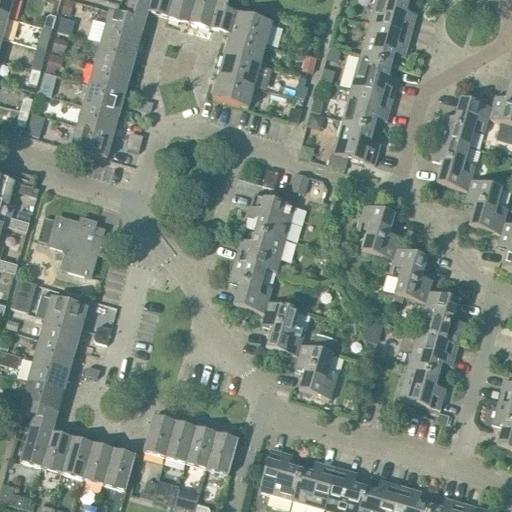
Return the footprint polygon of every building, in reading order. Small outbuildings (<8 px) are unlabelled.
[(0,0),(0,18),(8,20),(13,0),(0,0)] [(151,0),(127,0),(125,9),(147,15),(151,0)] [(147,15),(168,21),(173,0),(151,0),(147,15)] [(195,0),(173,0),(168,21),(188,27),(195,0)] [(210,33),(210,32),(213,22),(212,21),(218,0),(195,0),(188,27),(210,33)] [(236,16),(236,15),(231,14),(227,13),(230,0),(218,0),(212,21),(213,22),(210,32),(223,35),(230,38),(236,16)] [(397,0),(375,0),(368,27),(411,39),(417,18),(406,15),(409,3),(397,0)] [(65,2),(61,16),(67,18),(70,16),(74,5),(65,2)] [(248,8),(245,18),(263,24),(266,13),(248,8)] [(122,18),(109,15),(106,25),(130,32),(131,31),(142,34),(146,20),(147,15),(125,9),(124,14),(122,18)] [(230,38),(265,48),(271,26),(263,24),(245,18),(236,16),(230,38)] [(43,30),(51,33),(55,19),(49,17),(46,19),(43,30)] [(136,56),(142,34),(131,31),(130,32),(106,25),(100,46),(136,56)] [(368,27),(359,59),(391,68),(394,57),(405,59),(411,39),(368,27)] [(51,33),(43,30),(42,30),(36,51),(46,53),(51,33)] [(259,69),(265,48),(230,38),(224,58),(259,69)] [(54,41),(50,55),(59,57),(62,46),(60,43),(54,41)] [(130,77),(136,56),(100,46),(94,67),(130,77)] [(50,55),(47,69),(52,70),(56,68),(59,57),(50,55)] [(253,89),(259,69),(224,58),(218,79),(253,89)] [(31,72),(40,74),(43,60),(38,59),(34,61),(31,72)] [(311,75),(315,62),(305,59),(301,73),(308,74),(311,75)] [(359,59),(350,91),(392,103),(398,82),(388,80),(391,68),(359,59)] [(94,67),(88,88),(124,98),(130,77),(94,67)] [(40,74),(31,72),(28,83),(30,86),(36,88),(40,74)] [(322,72),(319,82),(331,85),(333,75),(322,72)] [(218,79),(212,101),(247,111),(253,89),(218,79)] [(488,122),(511,128),(511,82),(510,82),(504,102),(494,99),(490,110),(491,110),(488,122)] [(88,88),(83,109),(118,119),(124,98),(88,88)] [(298,91),(295,101),(303,104),(307,90),(303,89),(302,88),(298,91)] [(350,91),(341,124),(373,133),(376,121),(387,124),(392,103),(350,91)] [(19,113),(28,116),(32,102),(26,101),(22,103),(19,113)] [(437,141),(469,150),(474,133),(484,136),(488,122),(491,110),(490,110),(459,101),(454,121),(443,118),(437,141)] [(145,104),(143,111),(150,113),(152,106),(145,104)] [(112,139),(118,119),(83,109),(77,129),(112,139)] [(293,110),(289,122),(291,125),(297,127),(301,113),(293,110)] [(28,116),(19,113),(16,125),(18,128),(24,130),(28,116)] [(373,133),(341,124),(331,157),(374,168),(380,147),(370,144),(373,133)] [(112,139),(77,129),(71,151),(106,161),(112,139)] [(29,130),(27,137),(39,141),(41,133),(29,130)] [(126,143),(140,147),(143,138),(131,135),(127,137),(126,143)] [(469,150),(437,141),(431,163),(441,166),(435,185),(467,194),(470,183),(471,183),(475,169),(464,166),(469,150)] [(140,147),(126,143),(124,148),(126,152),(138,155),(140,147)] [(266,173),(262,188),(273,192),(277,176),(266,173)] [(304,198),(309,180),(296,177),(291,194),(304,198)] [(0,317),(2,319),(5,309),(0,307),(0,272),(14,277),(17,268),(0,262),(0,256),(2,250),(0,249),(0,235),(2,229),(26,235),(29,226),(10,221),(14,208),(8,207),(14,185),(0,181),(0,317)] [(503,226),(507,212),(497,209),(502,192),(471,183),(470,183),(467,194),(463,206),(474,209),(468,229),(499,237),(500,238),(503,226)] [(293,199),(283,196),(281,203),(292,205),(293,199)] [(253,233),(286,242),(295,210),(252,197),(246,219),(257,222),(253,233)] [(360,254),(392,263),(395,252),(396,252),(399,240),(389,237),(395,218),(363,208),(355,234),(365,237),(360,254)] [(44,220),(38,243),(48,246),(47,249),(62,253),(65,258),(60,272),(90,281),(90,280),(96,258),(101,259),(105,244),(106,244),(100,242),(103,233),(94,231),(95,226),(96,226),(95,225),(80,221),(79,227),(56,220),(55,223),(44,220)] [(499,237),(496,249),(506,252),(501,272),(511,274),(511,228),(503,226),(500,238),(499,237)] [(286,242),(253,233),(250,245),(240,242),(234,263),(266,272),(276,275),(286,242)] [(393,297),(425,306),(428,295),(432,283),(421,280),(427,261),(396,252),(395,252),(392,263),(388,277),(398,280),(393,297)] [(232,308),(264,317),(267,305),(268,305),(272,291),(262,288),(266,272),(234,263),(228,285),(238,288),(232,308)] [(460,304),(428,295),(425,306),(420,320),(431,323),(426,339),(458,349),(465,326),(454,323),(460,304)] [(45,322),(81,332),(87,310),(51,300),(51,301),(41,298),(35,318),(45,321),(45,322)] [(288,300),(285,310),(299,314),(306,316),(309,306),(288,300)] [(264,317),(261,328),(271,331),(265,351),(297,359),(297,360),(300,348),(301,348),(305,334),(294,331),(299,314),(285,310),(268,305),(267,305),(264,317)] [(45,322),(39,343),(75,353),(81,332),(45,322)] [(382,328),(358,322),(368,345),(377,347),(382,328)] [(94,336),(108,340),(111,332),(99,328),(95,331),(94,336)] [(108,340),(94,336),(92,342),(94,346),(106,349),(108,340)] [(406,369),(438,378),(442,367),(452,370),(458,349),(426,339),(416,336),(406,369)] [(316,338),(312,351),(314,352),(332,357),(336,344),(316,338)] [(39,343),(33,364),(69,374),(75,353),(39,343)] [(297,359),(293,371),(304,374),(298,393),(330,403),(338,377),(327,374),(332,357),(314,352),(312,351),(301,348),(300,348),(297,360),(297,359)] [(378,361),(374,372),(386,376),(390,364),(378,361)] [(33,364),(27,384),(63,394),(69,374),(33,364)] [(438,378),(406,369),(397,401),(439,414),(446,392),(435,389),(438,378)] [(82,378),(96,382),(99,374),(87,370),(84,372),(82,378)] [(511,385),(503,383),(497,404),(511,408),(511,385)] [(27,384),(22,405),(46,412),(46,413),(57,416),(63,394),(27,384)] [(511,408),(497,404),(491,427),(501,430),(496,449),(511,453),(511,408)] [(46,413),(46,412),(22,405),(19,416),(32,420),(30,425),(29,429),(51,435),(51,436),(53,431),(57,416),(46,413)] [(164,461),(174,425),(153,419),(143,455),(164,461)] [(164,461),(185,467),(195,431),(174,425),(164,461)] [(19,465),(41,471),(51,435),(29,429),(19,465)] [(216,437),(195,431),(185,467),(206,472),(216,437)] [(41,471),(62,477),(72,441),(51,436),(51,435),(41,471)] [(216,437),(206,472),(228,479),(238,443),(216,437)] [(62,477),(82,483),(93,447),(72,441),(62,477)] [(82,483),(103,489),(113,453),(93,447),(82,483)] [(270,452),(258,495),(270,498),(267,507),(283,511),(289,511),(292,504),(301,472),(289,469),(292,458),(270,452)] [(113,453),(103,489),(125,495),(135,459),(113,453)] [(292,504),(319,511),(324,511),(336,470),(315,465),(312,475),(301,472),(292,504)] [(324,511),(359,511),(365,490),(354,487),(357,476),(336,470),(324,511)] [(152,504),(157,486),(147,483),(144,492),(140,494),(139,500),(152,504)] [(365,490),(359,511),(394,511),(400,489),(379,483),(377,493),(365,490)] [(157,486),(152,504),(173,510),(175,501),(176,502),(178,494),(169,491),(168,489),(157,486)] [(2,487),(0,492),(0,505),(9,508),(14,490),(2,487)] [(394,511),(428,511),(430,508),(418,505),(421,495),(400,489),(394,511)] [(180,511),(194,511),(196,507),(185,504),(176,502),(175,501),(173,510),(180,511)] [(430,508),(428,511),(463,511),(465,507),(444,501),(441,511),(430,508)]
